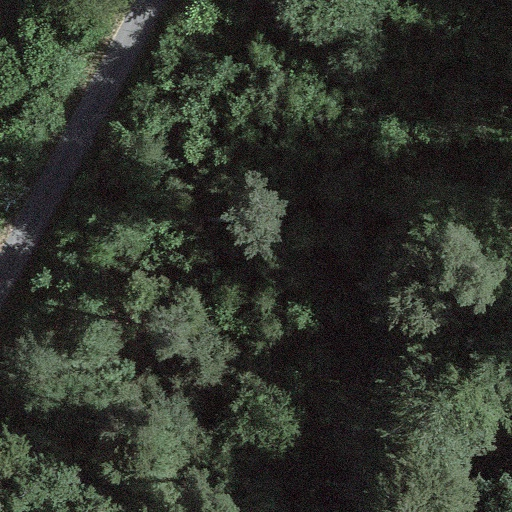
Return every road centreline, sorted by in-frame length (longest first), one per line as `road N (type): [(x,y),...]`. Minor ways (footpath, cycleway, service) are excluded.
road 1 (track): [(0,273),(145,0)]
road 2 (track): [(401,511),(511,441)]
